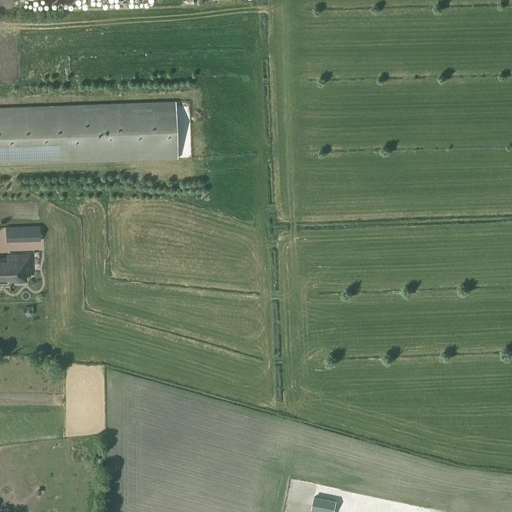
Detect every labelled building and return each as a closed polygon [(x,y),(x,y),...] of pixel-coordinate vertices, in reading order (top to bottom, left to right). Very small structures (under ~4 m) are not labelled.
[(0,83),(38,83),(38,80),(39,76),(39,60),(30,60),(30,51),(0,42),(0,83)] [(0,165),(177,159),(175,102),(66,106),(0,108),(0,165)] [(39,239),(38,227),(14,228),(15,240),(39,239)] [(0,283),(11,283),(11,274),(30,274),(29,253),(8,254),(8,259),(0,259),(0,283)] [(315,498),(312,511),(314,511),(334,511),(336,502),(315,498)]
